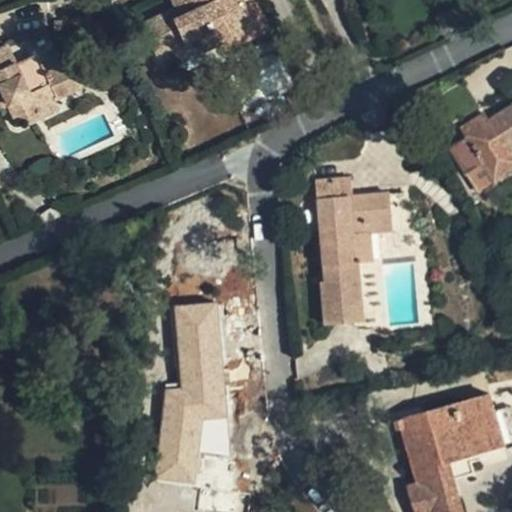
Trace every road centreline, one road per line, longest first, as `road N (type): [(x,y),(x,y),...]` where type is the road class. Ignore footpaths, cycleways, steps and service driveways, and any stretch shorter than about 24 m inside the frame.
road 1 (residential): [(338,511),(297,458),(281,406),(264,152)]
road 2 (residential): [(0,265),(264,152)]
road 3 (residential): [(264,152),(511,33)]
